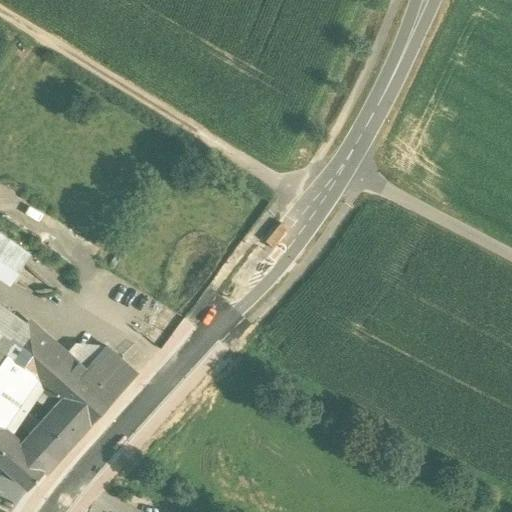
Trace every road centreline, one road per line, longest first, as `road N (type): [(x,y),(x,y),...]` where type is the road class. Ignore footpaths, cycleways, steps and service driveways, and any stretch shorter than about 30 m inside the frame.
road 1 (tertiary): [(47,511),(312,216),(425,0)]
road 2 (track): [(0,15),(312,216)]
road 3 (track): [(511,257),(342,169)]
